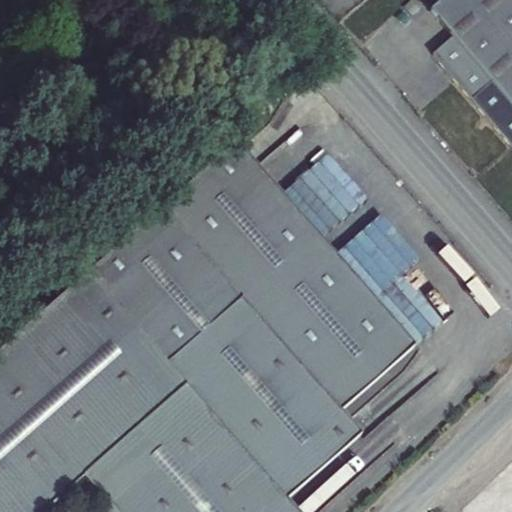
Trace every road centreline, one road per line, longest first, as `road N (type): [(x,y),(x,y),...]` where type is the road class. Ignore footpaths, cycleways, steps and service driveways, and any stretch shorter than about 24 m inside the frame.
road 1 (tertiary): [(285,0),(511,262)]
road 2 (unclassified): [(395,511),(511,399)]
